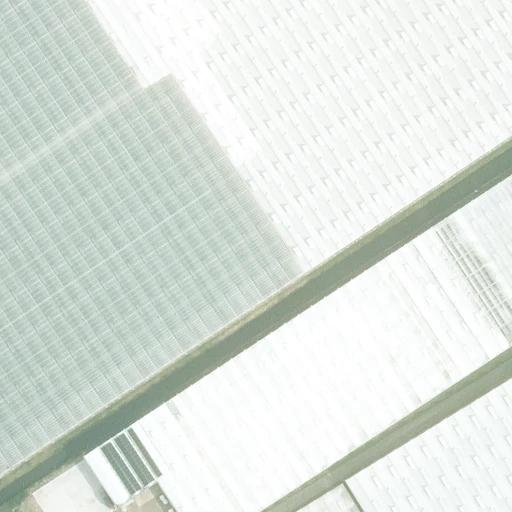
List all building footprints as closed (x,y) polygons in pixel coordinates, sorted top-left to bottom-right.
[(0,0),(0,480),(307,276),(300,266),(122,0),(0,0)] [(511,0),(122,0),(300,266),(307,276),(511,139),(511,0)] [(511,176),(85,457),(86,458),(88,461),(119,508),(159,483),(178,511),(261,511),(511,347),(511,176)] [(374,485),(352,498),(361,511),(511,511),(511,379),(367,469),(374,485)] [(86,458),(30,494),(41,511),(112,511),(119,508),(88,461),(86,458)] [(354,494),(372,484),(365,472),(347,482),(354,494)] [(300,511),(358,511),(343,486),(300,511)]
